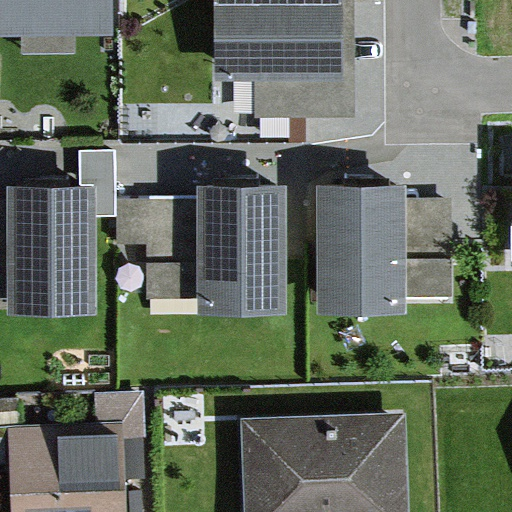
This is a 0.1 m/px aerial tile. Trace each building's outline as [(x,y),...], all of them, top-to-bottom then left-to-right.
[(93,0),(0,0),(0,20),(94,20),(93,0)] [(318,60),(317,0),(199,0),(201,62),(318,60)] [(511,152),(501,152),(503,255),(511,255),(511,152)] [(373,170),(299,170),(302,286),(378,285),(373,170)] [(255,171),(180,171),(182,286),(256,286),(255,171)] [(66,172),(0,172),(0,287),(66,287),(66,172)] [(402,511),(397,414),(240,423),(245,511),(402,511)] [(126,511),(121,429),(8,436),(12,511),(126,511)]
